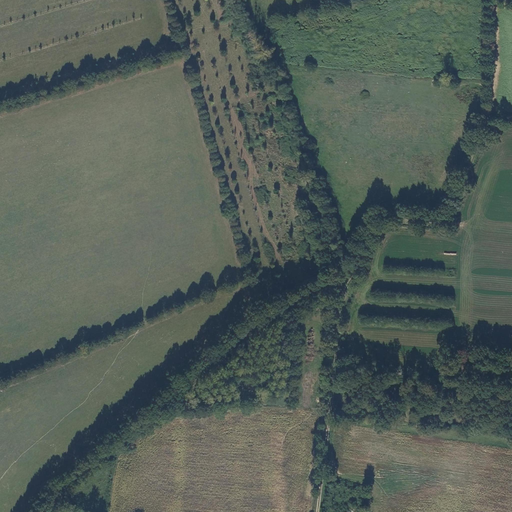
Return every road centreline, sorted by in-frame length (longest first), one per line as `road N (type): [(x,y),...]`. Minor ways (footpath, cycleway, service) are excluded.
road 1 (track): [(43,511),(261,316),(347,276)]
road 2 (track): [(347,276),(362,262),(377,221),(452,222),(486,119),(511,120)]
road 3 (track): [(318,511),(347,276)]
